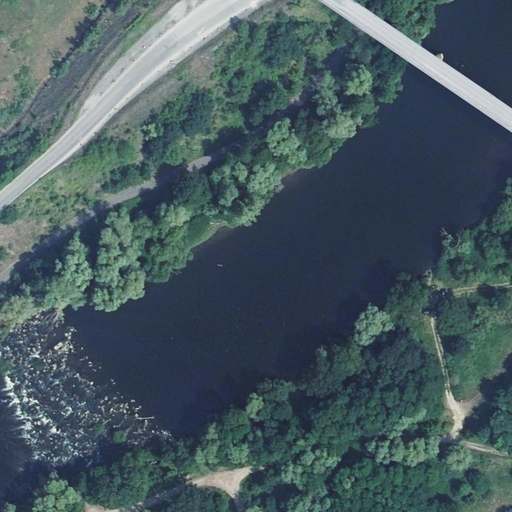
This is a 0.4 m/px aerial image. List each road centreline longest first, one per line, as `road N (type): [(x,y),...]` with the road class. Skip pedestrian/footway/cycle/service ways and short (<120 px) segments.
road 1 (unclassified): [(243,0),(152,59),(75,146),(0,212)]
road 2 (track): [(228,478),(400,437),(511,452)]
road 3 (track): [(511,284),(445,295),(433,312),(458,416),(450,439)]
road 4 (unclassified): [(511,125),(332,0)]
road 5 (track): [(242,511),(228,478),(126,511)]
